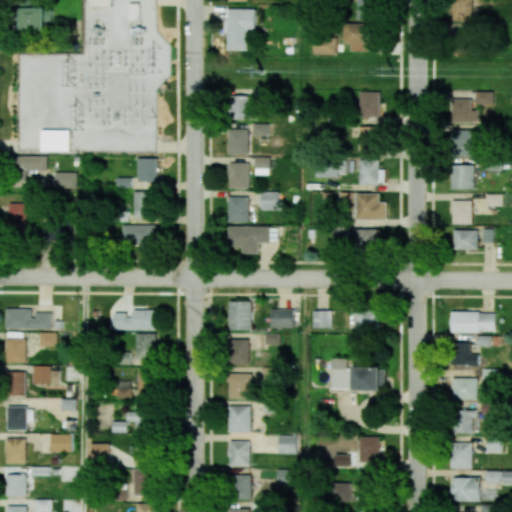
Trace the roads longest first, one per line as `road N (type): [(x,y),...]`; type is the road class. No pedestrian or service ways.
road 1 (residential): [(0,277),(511,280)]
road 2 (residential): [(418,511),(418,0)]
road 3 (residential): [(194,511),(194,0)]
